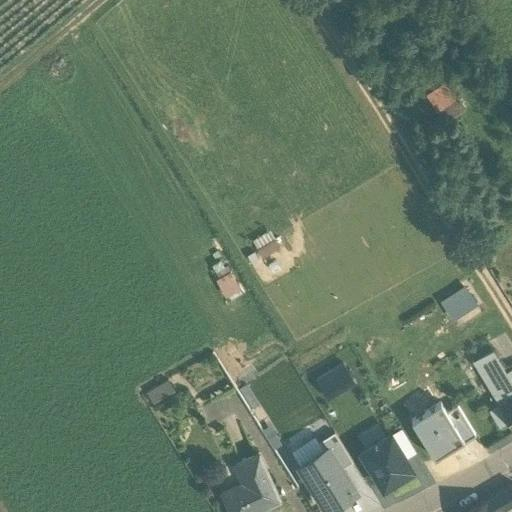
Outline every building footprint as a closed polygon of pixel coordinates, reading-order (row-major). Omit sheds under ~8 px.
[(426,100),(445,128),(471,111),(453,83),(426,100)] [(466,299),(444,313),(455,329),(475,315),(476,315),(466,299)] [(511,392),(507,384),(494,362),(474,373),(500,416),(511,409),(511,392)] [(318,391),(328,409),(355,393),(345,375),(318,391)] [(168,388),(147,401),(153,411),(174,399),(168,388)] [(511,409),(500,416),(511,435),(511,409)] [(456,460),(465,454),(447,424),(442,414),(412,431),(435,469),(455,458),(456,460)] [(447,424),(465,454),(476,448),(458,417),(447,424)] [(401,441),(391,447),(406,472),(416,466),(401,441)] [(335,445),(320,454),(324,460),(328,458),(342,481),(354,474),(335,445)] [(385,498),(412,481),(406,472),(391,447),(364,464),(385,498)] [(300,475),(322,511),(340,511),(356,503),(342,481),(328,458),(324,460),(300,475)] [(249,490),(223,503),(226,511),(277,511),(280,511),(259,464),(241,472),(249,490)] [(511,511),(511,498),(487,511),(511,511)]
